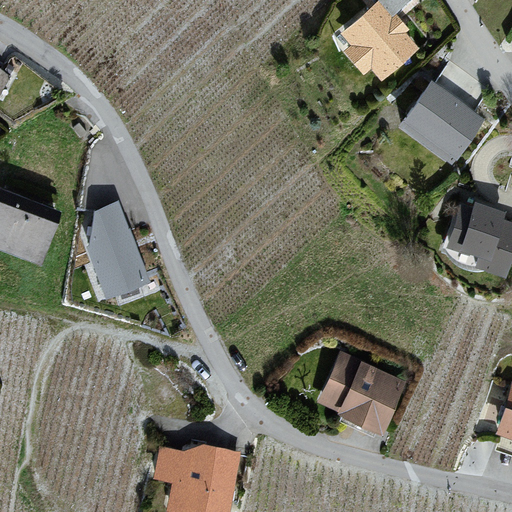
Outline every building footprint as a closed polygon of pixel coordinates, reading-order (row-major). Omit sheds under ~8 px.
[(401,9),(412,0),(384,0),(391,7),(395,3),(401,9)] [(389,19),(376,3),(344,31),(351,38),(350,52),(359,64),(373,65),(380,72),(412,45),(399,30),(404,25),(395,14),(389,19)] [(0,69),(0,90),(9,75),(4,72),(0,69)] [(477,117),(472,113),(432,83),(430,82),(407,115),(453,149),(477,117)] [(80,137),(86,132),(78,122),(72,127),(80,137)] [(0,240),(39,256),(55,213),(27,203),(4,194),(0,192),(0,240)] [(460,207),(448,242),(468,249),(469,247),(478,250),(474,261),(501,271),(511,239),(511,222),(499,219),(502,211),(474,201),(471,209),(462,206),(461,206),(460,207)] [(107,292),(144,278),(127,231),(126,231),(115,203),(96,211),(96,213),(90,245),(89,245),(107,292)] [(348,396),(343,407),(378,423),(397,381),(342,356),(328,387),(348,396)] [(511,391),(499,426),(500,426),(496,441),(511,445),(511,391)] [(181,453),(161,449),(156,476),(174,481),(170,502),(173,503),(175,509),(192,511),(197,508),(218,511),(222,511),(234,452),(234,451),(233,451),(206,446),(204,445),(202,457),(181,453)]
